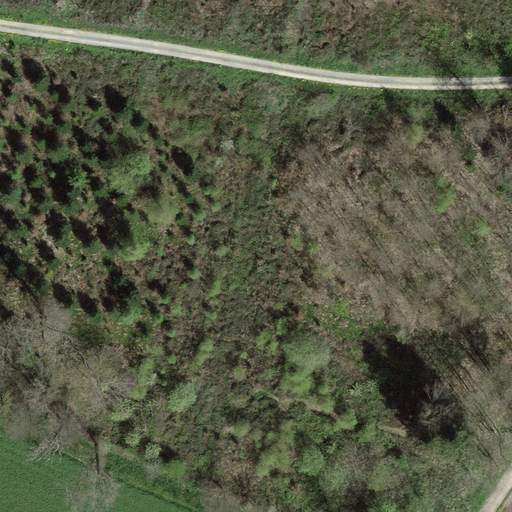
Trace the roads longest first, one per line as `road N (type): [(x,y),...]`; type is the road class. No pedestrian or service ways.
road 1 (track): [(511,85),(390,91),(0,27)]
road 2 (track): [(444,511),(511,406)]
